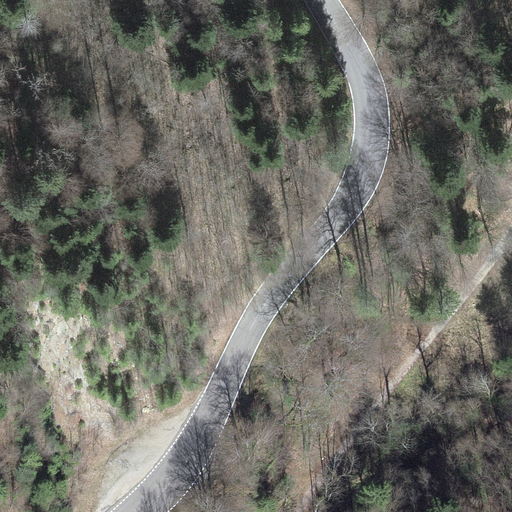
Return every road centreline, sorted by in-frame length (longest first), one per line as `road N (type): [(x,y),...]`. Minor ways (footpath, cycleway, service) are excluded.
road 1 (secondary): [(321,0),(371,105),(359,182),(261,309),(191,453),(138,511)]
road 2 (track): [(511,230),(460,312),(298,511)]
